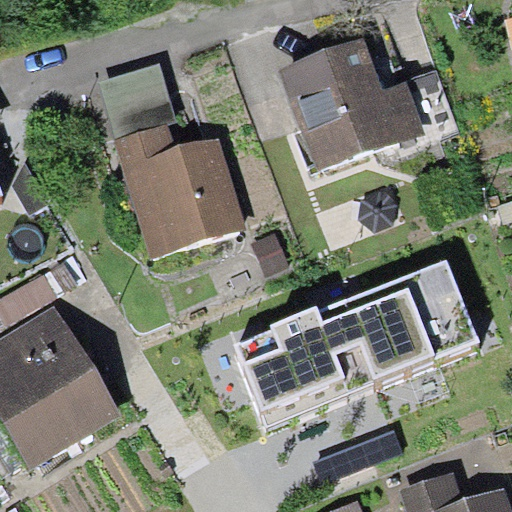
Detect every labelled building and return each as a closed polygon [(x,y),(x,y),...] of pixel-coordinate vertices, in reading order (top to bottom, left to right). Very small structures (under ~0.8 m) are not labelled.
[(387,50),(291,83),(325,181),(464,133),(441,66),(397,81),(387,50)] [(161,68),(102,86),(155,259),(247,231),(219,140),(176,153),(168,127),(178,124),(161,68)] [(344,307),(229,347),(284,505),(333,488),(321,454),(388,430),(344,307)] [(59,315),(0,351),(0,383),(14,407),(0,415),(0,448),(19,478),(121,415),(59,315)] [(458,475),(403,493),(409,511),(511,511),(511,503),(507,489),(467,502),(458,475)]
